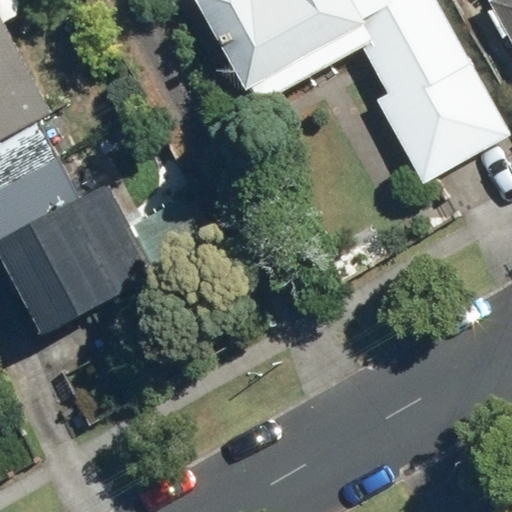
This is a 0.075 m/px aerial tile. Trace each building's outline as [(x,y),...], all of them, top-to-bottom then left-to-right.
[(382,0),(208,0),(263,99),(397,25),(382,0)] [(511,0),(493,0),(511,33),(511,0)] [(0,139),(56,110),(0,5),(0,139)] [(443,7),(398,31),(435,99),(479,75),(443,7)] [(112,181),(3,240),(52,330),(221,238),(194,188),(134,220),(112,181)]
